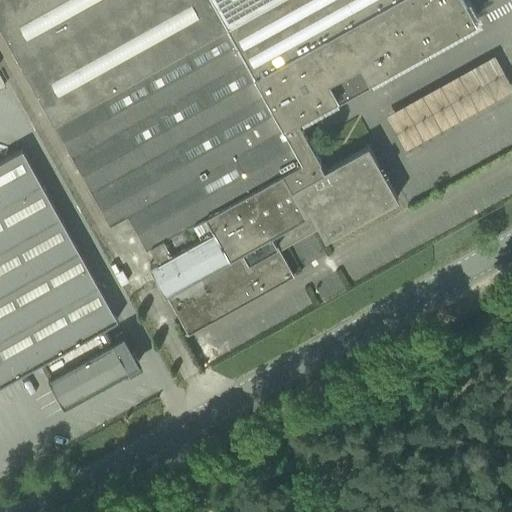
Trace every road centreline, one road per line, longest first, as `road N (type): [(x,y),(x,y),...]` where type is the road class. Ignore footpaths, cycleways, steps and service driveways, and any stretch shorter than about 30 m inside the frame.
road 1 (residential): [(35,511),(511,247)]
road 2 (unknown): [(169,356),(0,452)]
